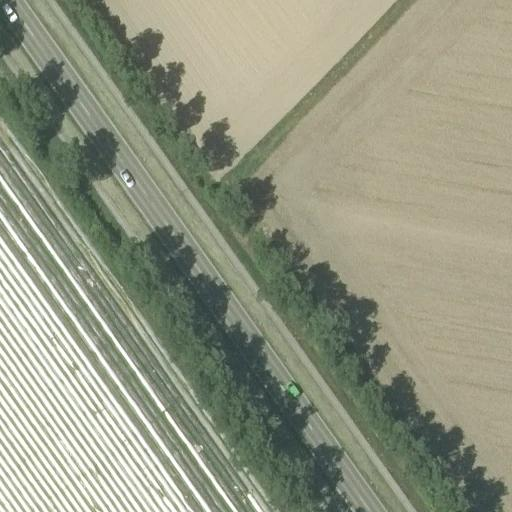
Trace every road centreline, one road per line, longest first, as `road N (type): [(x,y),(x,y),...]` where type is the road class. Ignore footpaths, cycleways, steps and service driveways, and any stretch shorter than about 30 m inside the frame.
road 1 (track): [(442,0),(233,213),(467,511)]
road 2 (primary): [(358,511),(0,4)]
